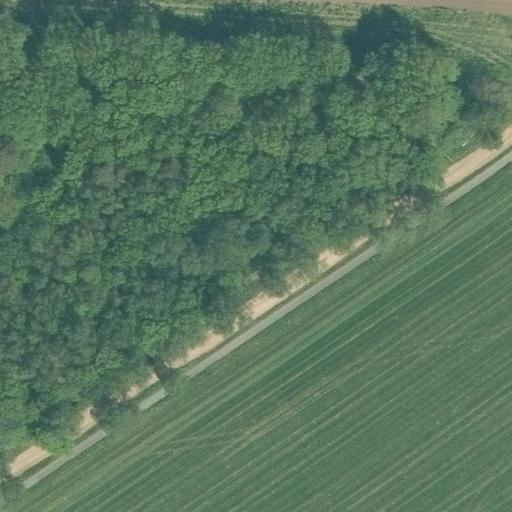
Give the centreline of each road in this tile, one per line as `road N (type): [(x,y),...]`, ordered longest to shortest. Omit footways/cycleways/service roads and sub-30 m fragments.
road 1 (track): [(0,477),(511,131)]
road 2 (track): [(0,77),(102,72),(467,84),(511,94)]
